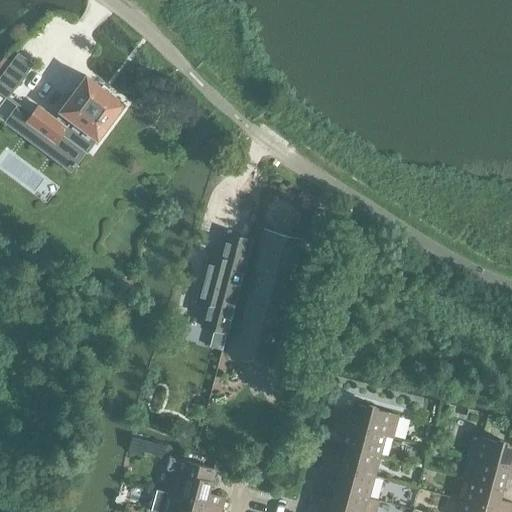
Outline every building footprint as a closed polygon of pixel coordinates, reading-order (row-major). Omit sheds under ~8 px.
[(0,91),(8,98),(32,65),(17,54),(10,63),(0,77),(0,91)] [(3,57),(0,61),(0,77),(10,63),(3,57)] [(37,106),(25,122),(54,143),(55,142),(78,159),(84,152),(86,153),(123,104),(85,75),(58,111),(61,113),(56,120),(37,106)] [(298,251),(301,241),(266,232),(234,354),(268,363),(285,300),(281,299),(285,285),(289,286),(294,266),(298,267),(302,252),(298,251)] [(208,256),(196,301),(207,304),(201,326),(215,330),(226,333),(251,241),(225,235),(219,259),(208,256)] [(215,330),(212,349),(224,351),(226,333),(215,330)] [(338,412),(335,422),(385,435),(385,437),(392,439),(398,415),(358,404),(354,416),(338,412)] [(385,435),(335,422),(332,432),(349,436),(346,447),(380,456),(385,437),(385,435)] [(511,446),(473,436),(467,459),(474,460),(474,459),(511,469),(511,458),(510,458),(511,452),(511,446)] [(374,477),(380,456),(346,447),(343,458),(326,454),(324,463),(374,477)] [(429,448),(427,455),(437,457),(439,451),(429,448)] [(170,471),(165,492),(222,508),(225,498),(208,493),(214,469),(170,457),(166,470),(170,471)] [(511,479),(511,469),(474,459),(474,460),(467,459),(461,478),(468,480),(502,489),(505,478),(511,479)] [(368,498),(374,477),(324,463),(321,473),(338,478),(335,489),(368,498)] [(511,511),(511,503),(499,500),(502,489),(468,480),(463,501),(503,511),(511,511)] [(374,511),(378,500),(368,498),(335,489),(332,500),(315,495),(312,505),(337,511),(374,511)] [(220,511),(222,508),(165,492),(164,493),(171,495),(166,511),(220,511)] [(503,511),(463,501),(459,511),(503,511)]
